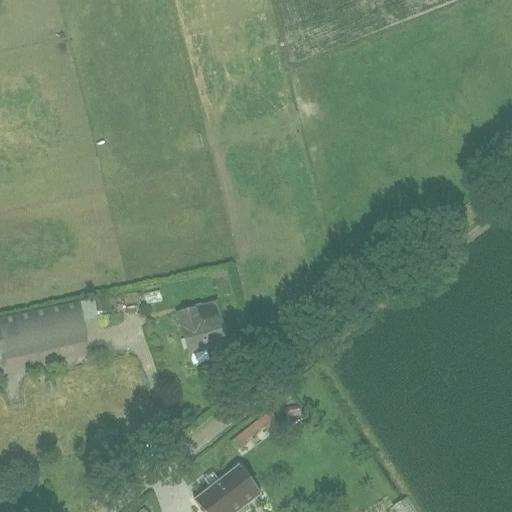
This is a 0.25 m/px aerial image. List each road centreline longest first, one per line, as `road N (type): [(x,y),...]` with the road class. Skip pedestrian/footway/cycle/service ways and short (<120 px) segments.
road 1 (track): [(278,378),(511,197)]
road 2 (residential): [(278,378),(109,511)]
